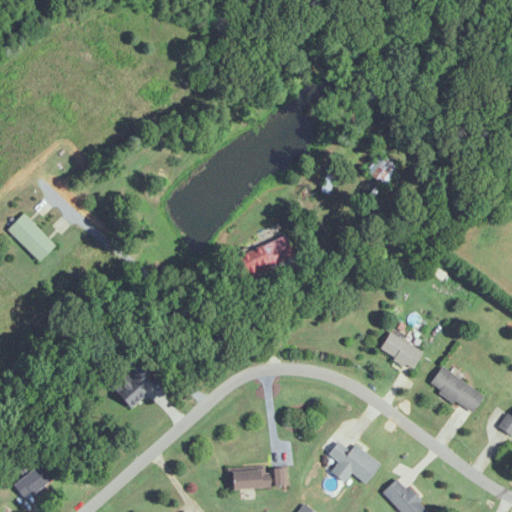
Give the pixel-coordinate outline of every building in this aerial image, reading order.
[(399,171),(380,155),(366,172),(385,188),(399,171)] [(6,231),(37,262),(54,246),(22,214),(6,231)] [(238,256),(245,278),(294,260),(286,238),(238,256)] [(412,370),(422,352),(388,333),(378,351),(412,370)] [(157,379),(141,362),(111,390),(127,406),(157,379)] [(483,396),(441,367),(428,385),(470,414),(483,396)] [(507,413),(498,427),(510,436),(511,432),(511,414),(511,416),(507,413)] [(380,465),(354,444),(349,451),(337,441),(327,454),(338,463),(330,473),(343,484),(351,474),(365,485),(380,465)] [(13,486),(24,501),(55,476),(44,461),(13,486)] [(229,471),(230,490),(286,488),(286,468),(229,471)] [(399,511),(429,511),(396,479),(381,494),(399,511)]
